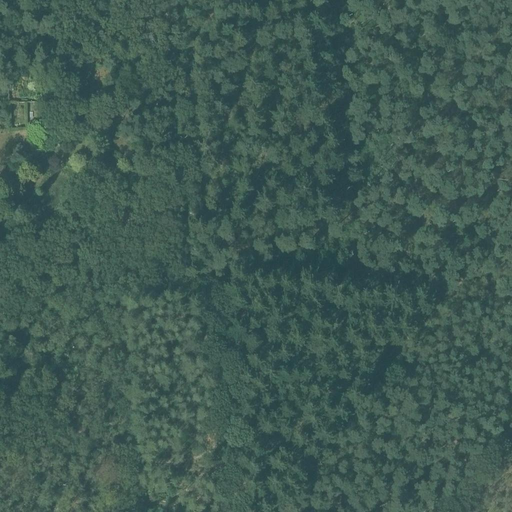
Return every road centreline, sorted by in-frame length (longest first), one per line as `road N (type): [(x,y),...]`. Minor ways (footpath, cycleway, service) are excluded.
road 1 (unknown): [(511,250),(475,260),(431,296),(351,399),(277,434),(112,470),(0,445)]
road 2 (track): [(511,304),(234,277),(203,284)]
road 3 (track): [(203,284),(226,511)]
